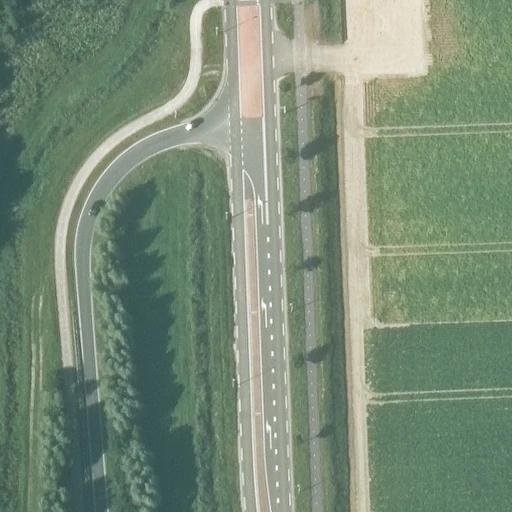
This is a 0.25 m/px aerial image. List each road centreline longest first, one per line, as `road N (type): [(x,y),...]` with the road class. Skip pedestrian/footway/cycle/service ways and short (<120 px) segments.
road 1 (trunk): [(234,133),(183,135),(139,152),(104,185),(87,216),(81,253),(98,511)]
road 2 (tertiary): [(284,511),(269,132)]
road 3 (tertiary): [(234,133),(250,511)]
road 4 (track): [(232,57),(410,57)]
road 5 (tertiary): [(229,0),(234,133)]
road 6 (tertiary): [(269,132),(265,0)]
